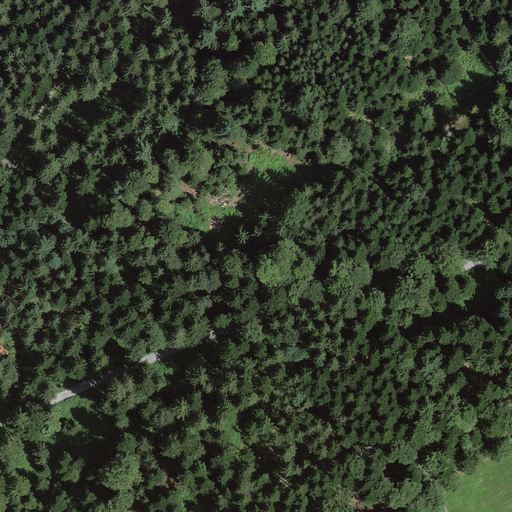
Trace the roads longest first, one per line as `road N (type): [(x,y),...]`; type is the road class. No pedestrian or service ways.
road 1 (track): [(0,424),(67,390),(272,313),(511,256)]
road 2 (track): [(94,0),(33,120),(0,165)]
road 3 (track): [(407,452),(412,427),(395,366),(351,294)]
